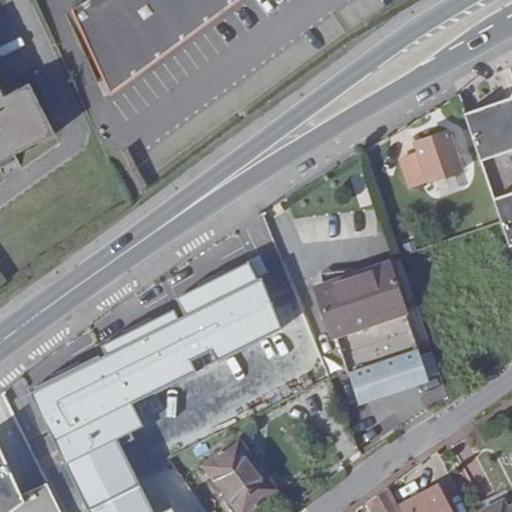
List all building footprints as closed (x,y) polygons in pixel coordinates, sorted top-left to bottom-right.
[(111,91),(236,0),(90,0),(72,11),(111,91)] [(0,94),(0,165),(56,139),(30,86),(1,97),(0,94)] [(511,90),(505,93),(463,108),(479,156),(511,143),(511,186),(491,194),(507,242),(511,240),(511,90)] [(463,171),(449,134),(418,145),(421,155),(402,161),(412,190),(463,171)] [(187,316),(30,390),(88,511),(153,511),(119,440),(144,429),(131,401),(284,329),(252,261),(178,296),(187,316)] [(357,436),(437,415),(397,261),(317,281),(342,375),(341,375),(357,436)] [(200,464),(236,511),(249,511),(280,489),(238,435),(200,464)] [(0,511),(61,511),(44,478),(26,493),(0,442),(0,511)] [(385,482),(363,494),(369,506),(372,511),(401,511),(390,491),(385,482)] [(451,511),(438,486),(401,505),(404,511),(451,511)] [(511,511),(511,505),(507,509),(503,500),(481,511),(511,511)]
